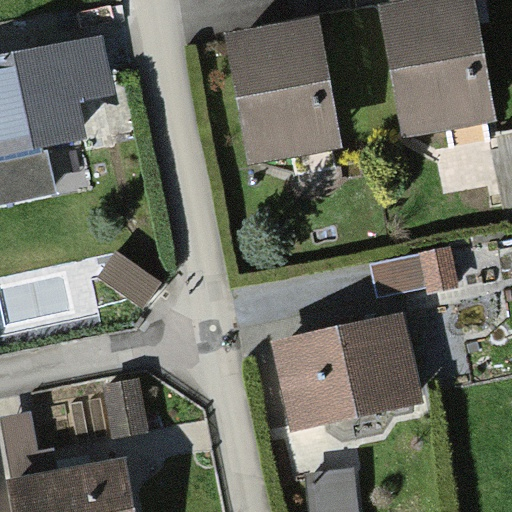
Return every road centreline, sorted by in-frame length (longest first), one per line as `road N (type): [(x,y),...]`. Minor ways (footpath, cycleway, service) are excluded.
road 1 (residential): [(151,0),(213,349)]
road 2 (residential): [(0,389),(213,349)]
road 3 (residential): [(213,349),(253,511)]
